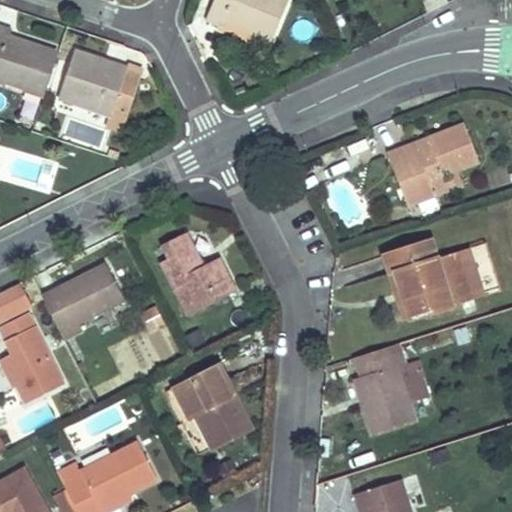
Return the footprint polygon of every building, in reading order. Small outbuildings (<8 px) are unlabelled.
[(272,38),(288,0),(214,0),(205,21),(219,27),(222,28),(226,18),(227,19),(254,30),(272,38)] [(254,30),(227,19),(226,18),(222,28),(219,27),(217,30),(220,31),(248,43),(254,31),(254,30)] [(0,82),(44,98),(58,56),(10,39),(13,31),(0,25),(0,82)] [(112,117),(127,69),(112,64),(110,67),(91,61),(92,57),(75,51),(58,99),(112,117)] [(444,181),(440,168),(447,166),(449,173),(456,171),(478,162),(464,124),(428,138),(429,139),(431,145),(408,153),(407,153),(405,147),(387,153),(406,205),(434,194),(433,194),(431,186),(444,181)] [(431,145),(429,139),(428,138),(405,147),(407,153),(408,153),(431,145)] [(460,184),(460,182),(456,171),(449,173),(447,166),(440,168),(444,181),(431,186),(433,194),(434,194),(460,184)] [(236,293),(219,259),(203,267),(187,234),(162,246),(169,259),(160,263),(187,317),(236,293)] [(469,301),(455,255),(437,260),(431,241),(383,256),(389,275),(393,274),(394,274),(409,320),(469,301)] [(124,302),(107,265),(42,296),(64,341),(83,332),(79,324),(124,302)] [(409,320),(394,274),(393,274),(389,275),(403,323),(404,322),(409,320)] [(63,385),(28,314),(0,328),(0,329),(12,355),(3,360),(25,405),(63,385)] [(426,400),(421,380),(424,378),(419,361),(405,365),(398,344),(355,359),(362,377),(355,380),(373,435),(414,422),(408,405),(426,400)] [(252,428),(235,393),(230,396),(229,396),(224,385),(230,383),(222,365),(174,389),(188,418),(196,415),(212,449),(252,428)] [(235,393),(230,383),(224,385),(229,396),(230,396),(235,393)] [(77,464),(57,474),(64,487),(66,492),(74,508),(76,511),(101,511),(99,509),(130,493),(157,480),(138,443),(81,471),(77,464)] [(46,511),(24,472),(0,484),(0,511),(46,511)] [(411,511),(402,479),(354,495),(359,511),(365,509),(365,511),(411,511)] [(67,511),(74,508),(66,492),(53,498),(60,511),(67,511)] [(130,493),(99,509),(101,511),(107,511),(133,499),(130,493)]
